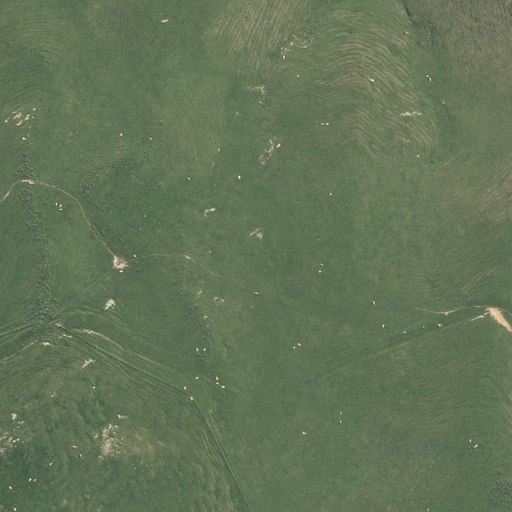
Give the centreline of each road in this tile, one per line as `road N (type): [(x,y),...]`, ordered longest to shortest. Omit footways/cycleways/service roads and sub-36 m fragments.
road 1 (track): [(511,341),(501,322),(482,313),(426,321),(324,374),(278,376),(67,327),(0,354)]
road 2 (track): [(54,332),(163,390),(194,421),(239,511)]
